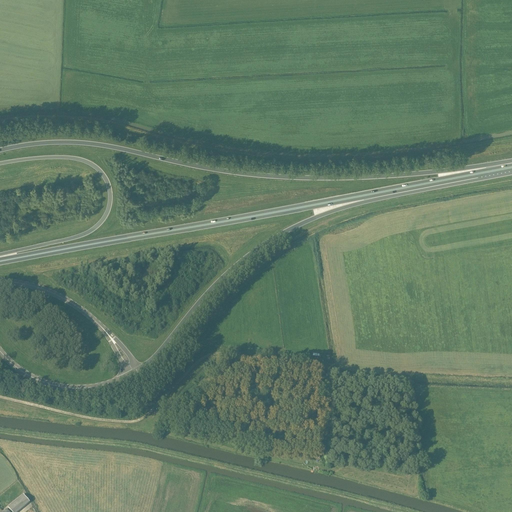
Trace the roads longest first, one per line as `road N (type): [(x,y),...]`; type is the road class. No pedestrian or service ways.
road 1 (trunk): [(511,160),(320,178),(218,170),(79,143),(0,151)]
road 2 (trunk): [(0,261),(417,185)]
road 3 (track): [(407,511),(137,445),(0,429)]
road 4 (track): [(0,396),(136,421),(209,354),(306,363),(309,357)]
road 5 (trunk): [(139,368),(260,246),(307,220),(417,185)]
road 6 (trunk): [(0,163),(81,160),(101,173),(110,195),(102,220),(80,236),(0,254)]
road 7 (tertiary): [(126,375),(92,387),(52,385),(0,351)]
